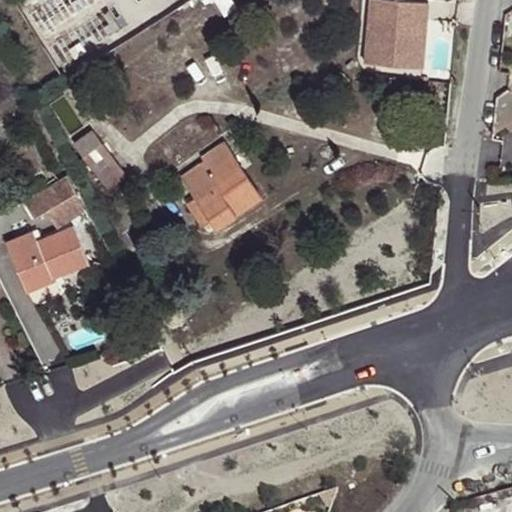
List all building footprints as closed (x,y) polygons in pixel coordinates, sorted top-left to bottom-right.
[(394,0),(369,0),(364,63),(398,66),(424,44),(427,3),(394,0)] [(421,68),(424,44),(398,66),(421,68)] [(511,95),(508,88),(496,97),(493,133),(511,120),(511,95)] [(128,175),(93,129),(74,143),(108,189),(128,175)] [(198,197),(189,203),(203,224),(212,217),(218,226),(261,196),(224,143),(202,158),(205,160),(183,175),(198,197)] [(63,177),(54,183),(57,189),(67,183),(63,177)] [(64,201),(53,183),(23,202),(34,220),(64,201)] [(7,242),(24,282),(51,271),(53,277),(90,262),(75,225),(38,240),(34,230),(7,242)] [(51,271),(24,282),(27,291),(54,280),(53,277),(51,271)]
